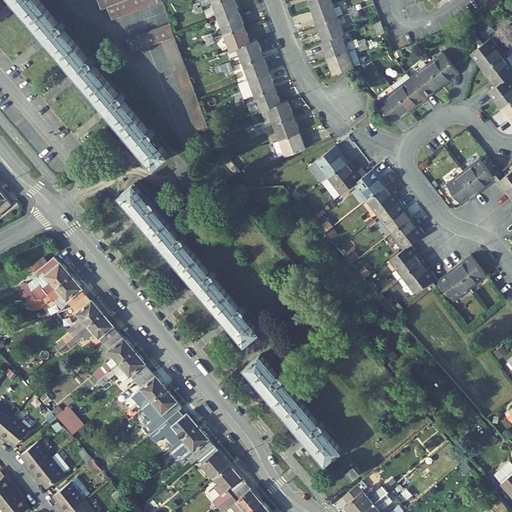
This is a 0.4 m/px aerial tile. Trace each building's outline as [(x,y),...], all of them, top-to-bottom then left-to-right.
[(155,165),(169,154),(154,135),(155,134),(154,131),(151,129),(149,130),(124,100),(125,98),(124,95),(121,93),(119,94),(93,64),(95,63),(94,60),(91,57),(89,59),(64,29),(65,27),(64,24),(61,22),(59,23),(39,0),(15,0),(16,1),(16,2),(17,2),(46,37),(47,38),(76,72),(77,73),(107,109),(138,145),(155,165)] [(112,20),(161,2),(159,0),(97,0),(101,9),(108,7),(112,20)] [(217,0),(214,2),(219,17),(238,10),(234,0),(217,0)] [(309,0),(313,9),(332,2),(331,0),(309,0)] [(313,9),(319,24),(338,18),(332,2),(313,9)] [(219,17),(225,33),(244,26),(238,10),(219,17)] [(319,24),(325,40),(342,34),(344,33),(341,25),(345,23),(343,15),(338,18),(319,24)] [(381,20),(374,22),(379,35),(385,32),(381,20)] [(487,22),(483,25),(488,31),(492,28),(487,22)] [(210,129),(169,23),(126,40),(131,52),(162,41),(197,134),(210,129)] [(231,49),(239,47),(251,42),(244,26),(225,33),(231,49)] [(348,50),(342,34),(325,40),(322,41),(328,57),(348,50)] [(471,54),(476,60),(478,59),(485,69),(503,55),(498,49),(499,47),(492,37),(471,54)] [(239,47),(245,62),(263,55),(257,40),(251,42),(239,47)] [(348,50),(328,57),(335,73),(354,66),(348,50)] [(395,55),(397,58),(404,54),(401,50),(395,55)] [(444,52),(433,59),(435,61),(428,66),(442,84),(452,76),(453,78),(460,72),(444,52)] [(251,78),(269,71),(263,55),(245,62),(251,78)] [(496,87),(510,76),(511,74),(511,63),(510,61),(508,62),(503,55),(485,69),(493,79),(491,80),(496,87)] [(483,70),(485,69),(478,59),(476,60),(483,70)] [(420,69),(411,77),(423,93),(427,98),(433,93),(432,91),(442,84),(428,66),(422,71),(420,69)] [(493,79),(485,69),(483,70),(491,80),(493,79)] [(8,82),(28,106),(41,96),(20,71),(8,82)] [(251,78),(256,94),(275,87),(269,71),(251,78)] [(394,89),(396,91),(402,86),(401,85),(411,77),(408,73),(391,86),(394,89)] [(452,76),(442,84),(443,85),(453,78),(452,76)] [(496,87),(488,93),(493,99),(495,97),(503,107),(511,100),(511,79),(510,76),(496,87)] [(421,103),(427,98),(423,93),(411,77),(401,85),(402,86),(396,91),(409,109),(419,101),(421,103)] [(443,85),(442,84),(432,91),(433,93),(443,85)] [(256,94),(262,110),(269,107),(281,103),(275,87),(256,94)] [(389,96),(388,95),(378,102),(394,123),(401,118),(399,116),(409,109),(396,91),(389,96)] [(495,97),(493,99),(501,109),(503,107),(495,97)] [(269,107),(275,123),(294,116),(288,100),(281,103),(269,107)] [(511,100),(503,107),(511,117),(509,119),(511,122),(511,100)] [(411,110),(421,103),(419,101),(409,109),(411,110)] [(266,121),(261,123),(263,127),(275,123),(269,107),(262,110),(266,121)] [(503,107),(501,109),(509,119),(511,117),(503,107)] [(411,110),(409,109),(399,116),(401,118),(411,110)] [(294,116),(275,123),(281,138),(300,131),(294,116)] [(251,126),(253,131),(263,127),(261,123),(251,126)] [(251,132),(253,136),(265,132),(263,127),(253,131),(251,132)] [(281,138),(287,155),(306,148),(300,131),(281,138)] [(339,153),(341,151),(336,144),(315,161),(323,170),(325,169),(330,176),(347,162),(339,153)] [(347,162),(349,161),(341,151),(339,153),(347,162)] [(496,178),(502,173),(500,171),(494,175),(489,169),(480,157),(471,165),(472,167),(465,172),(479,189),(489,182),(490,183),(496,178)] [(240,172),(229,158),(222,160),(236,173),(240,172)] [(245,159),(240,162),(245,168),(249,165),(245,159)] [(323,170),(315,161),(310,165),(322,181),(323,181),(330,176),(325,169),(323,170)] [(355,173),(357,171),(349,161),(347,162),(355,173)] [(354,184),(367,174),(362,168),(357,171),(355,173),(347,162),(330,176),(335,182),(333,184),(341,194),(342,193),(348,188),(354,184)] [(363,192),(368,199),(386,185),(378,175),(380,174),(375,167),(367,174),(354,184),(361,194),(363,192)] [(511,170),(504,176),(502,173),(496,178),(503,188),(505,186),(511,195),(511,170)] [(459,177),(457,175),(447,183),(464,204),(470,198),(469,197),(479,189),(465,172),(459,177)] [(386,185),(387,184),(380,174),(378,175),(386,185)] [(330,176),(323,181),(329,189),(336,198),(341,194),(333,184),(335,182),(330,176)] [(489,182),(479,189),(480,191),(490,183),(489,182)] [(246,343),(260,331),(245,313),(247,312),(245,308),(242,306),(240,307),(215,277),(217,276),(215,273),(212,271),(210,272),(185,242),(186,240),(185,237),(182,235),(180,236),(155,206),(157,205),(154,201),(152,199),(150,201),(135,183),(120,195),(137,214),(137,215),(138,215),(167,250),(168,251),(197,286),(198,286),(198,287),(227,320),(228,322),(246,343)] [(387,184),(386,185),(393,195),(395,194),(387,184)] [(379,216),(400,200),(395,194),(393,195),(386,185),(368,199),(373,205),(371,207),(379,216)] [(511,195),(505,186),(503,188),(511,198),(511,196),(511,195)] [(0,214),(13,203),(0,188),(0,214)] [(297,188),(294,192),(299,197),(303,193),(297,188)] [(480,191),(479,189),(469,197),(470,198),(480,191)] [(379,216),(387,226),(388,225),(393,231),(411,218),(403,208),(405,207),(400,200),(379,216)] [(307,207),(312,213),(317,209),(312,203),(307,207)] [(403,208),(411,218),(413,217),(405,207),(403,208)] [(413,217),(411,218),(418,228),(420,226),(413,217)] [(396,239),(404,249),(411,244),(425,233),(420,226),(418,228),(411,218),(393,231),(398,238),(396,239)] [(325,232),(332,226),(333,226),(328,220),(319,226),(325,232)] [(325,232),(330,239),(337,233),(332,226),(325,232)] [(399,269),(405,275),(422,262),(414,252),(416,250),(411,244),(404,249),(390,260),(397,269),(398,270),(399,269)] [(424,260),(416,250),(414,252),(422,262),(424,260)] [(352,251),(346,255),(351,262),(357,258),(352,251)] [(476,281),(478,282),(488,275),(472,254),(465,259),(466,261),(456,269),(470,286),(476,281)] [(45,297),(72,274),(62,261),(61,262),(55,255),(49,260),(36,272),(39,275),(28,284),(30,287),(23,289),(27,300),(45,297)] [(31,266),(36,272),(49,260),(45,255),(31,266)] [(455,267),(456,269),(466,261),(465,259),(455,267)] [(432,271),(424,260),(422,262),(430,272),(432,271)] [(430,272),(422,262),(405,275),(410,282),(408,283),(415,293),(430,281),(433,284),(438,280),(432,271),(430,272)] [(365,265),(360,270),(366,276),(371,272),(365,265)] [(446,276),(456,269),(455,267),(445,274),(446,276)] [(398,270),(397,269),(393,272),(399,280),(403,277),(405,275),(399,269),(398,270)] [(438,280),(433,284),(434,287),(436,285),(441,282),(446,289),(455,300),(464,293),(463,291),(470,286),(456,269),(446,276),(445,274),(438,280)] [(63,294),(73,306),(88,293),(82,287),(83,286),(72,274),(45,297),(27,300),(30,309),(40,307),(52,298),(54,301),(63,294)] [(441,282),(436,285),(442,292),(446,289),(441,282)] [(64,339),(67,343),(104,312),(93,299),(92,299),(88,293),(73,306),(80,315),(78,316),(81,319),(75,325),(77,328),(72,333),(64,339)] [(105,343),(119,331),(114,325),(115,324),(104,312),(67,343),(70,347),(84,335),(87,338),(95,332),(105,343)] [(94,375),(99,380),(136,349),(125,336),(124,337),(119,331),(105,343),(101,346),(106,352),(107,351),(112,358),(107,362),(107,363),(94,375)] [(67,343),(64,339),(56,346),(59,350),(67,343)] [(70,347),(67,343),(59,350),(62,354),(70,347)] [(137,381),(151,368),(146,362),(136,349),(99,380),(102,384),(115,373),(119,377),(127,370),(137,381)] [(390,361),(396,354),(391,349),(385,356),(390,361)] [(279,375),(261,354),(246,366),(265,389),(265,390),(306,438),(327,462),(342,449),(324,428),(326,426),(324,423),(321,421),(319,422),(284,380),(285,379),(283,375),(281,374),(279,375)] [(130,419),(144,407),(167,387),(157,374),(156,375),(151,368),(137,381),(147,393),(139,400),(141,403),(136,407),(134,406),(125,413),(130,419)] [(127,370),(119,377),(123,382),(120,384),(125,390),(137,381),(127,370)] [(49,383),(55,394),(71,384),(65,374),(49,383)] [(99,380),(94,375),(82,385),(86,391),(92,386),(99,380)] [(155,430),(183,406),(178,401),(179,400),(167,387),(144,407),(153,419),(149,423),(151,426),(155,430)] [(51,399),(46,393),(41,397),(47,404),(51,399)] [(73,394),(65,399),(70,405),(77,399),(73,394)] [(0,431),(14,415),(0,402),(0,431)] [(74,434),(85,423),(69,405),(57,415),(74,434)] [(173,424),(181,433),(184,437),(199,424),(189,411),(173,424)] [(30,428),(14,415),(0,431),(0,434),(5,439),(7,437),(16,445),(30,428)] [(63,428),(57,420),(52,424),(58,431),(63,428)] [(192,463),(198,457),(215,444),(210,438),(211,437),(199,424),(184,437),(176,444),(163,455),(166,460),(173,454),(174,455),(175,454),(176,456),(182,451),(192,463)] [(176,444),(184,437),(181,433),(173,441),(176,444)] [(492,433),(489,437),(496,442),(499,438),(492,433)] [(33,472),(52,457),(39,440),(22,454),(30,464),(27,465),(33,472)] [(176,444),(173,441),(167,445),(164,441),(156,448),(159,451),(163,455),(176,444)] [(215,477),(231,462),(215,443),(215,444),(198,457),(215,477)] [(85,450),(81,453),(88,461),(91,458),(85,450)] [(163,455),(159,451),(151,458),(154,462),(159,458),(163,455)] [(69,467),(58,452),(52,457),(33,472),(38,479),(40,477),(48,487),(65,473),(64,471),(69,467)] [(102,469),(93,459),(89,462),(98,472),(102,469)] [(503,483),(511,474),(511,461),(511,460),(495,474),(503,483)] [(214,500),(219,506),(247,482),(231,462),(215,477),(220,483),(217,485),(223,492),(215,499),(214,500)] [(201,464),(197,468),(205,476),(209,472),(201,464)] [(352,467),(348,470),(354,478),(362,472),(355,464),(352,467)] [(502,483),(510,491),(511,490),(511,474),(503,483),(502,483)] [(11,484),(5,476),(0,479),(0,503),(19,488),(14,482),(11,484)] [(395,476),(389,481),(392,485),(398,480),(395,476)] [(368,486),(363,480),(345,496),(349,502),(346,504),(352,511),(363,511),(386,493),(388,491),(383,485),(370,496),(364,489),(368,486)] [(59,506),(63,511),(66,511),(84,498),(71,481),(54,495),(62,504),(59,506)] [(250,511),(264,501),(247,482),(219,506),(224,511),(232,504),(237,511),(250,511)] [(215,499),(223,492),(217,485),(209,492),(215,499)] [(19,488),(0,503),(0,504),(6,511),(19,511),(29,505),(22,497),(25,495),(19,488)] [(118,501),(123,497),(118,491),(113,495),(118,501)] [(393,501),(386,493),(363,511),(383,511),(381,510),(393,501)] [(128,505),(132,502),(127,497),(123,500),(128,505)] [(95,511),(84,498),(66,511),(95,511)] [(273,511),(264,501),(250,511),(273,511)]
